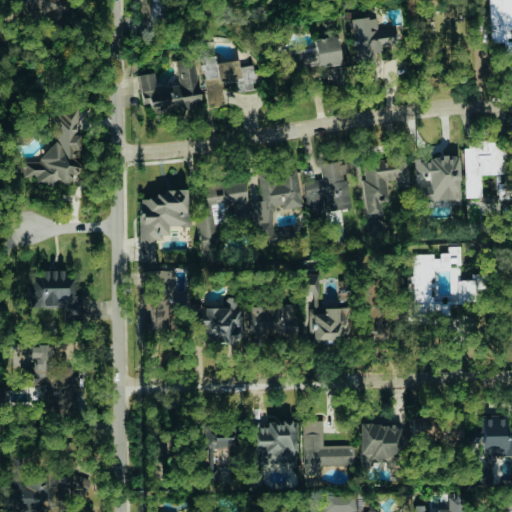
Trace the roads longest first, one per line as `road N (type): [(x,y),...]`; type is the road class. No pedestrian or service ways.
road 1 (tertiary): [(123,511),(116,0)]
road 2 (residential): [(511,103),(117,154)]
road 3 (residential): [(511,378),(123,383)]
